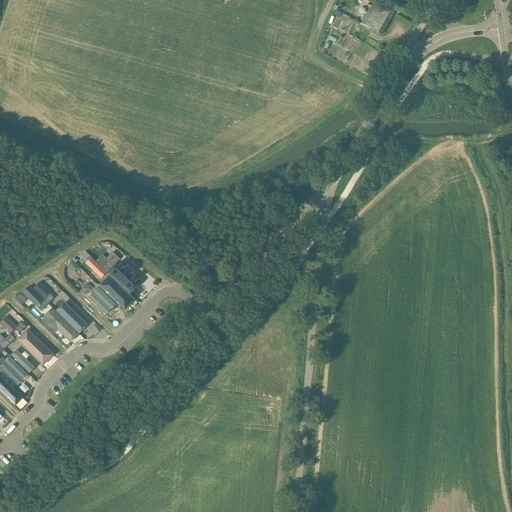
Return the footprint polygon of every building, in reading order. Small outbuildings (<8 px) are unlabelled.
[(395,13),(381,5),(379,10),(371,6),(362,23),(369,28),(383,35),(389,24),(395,13)] [(73,259),(68,264),(74,271),(80,266),(73,259)] [(109,262),(103,268),(107,272),(113,266),(109,262)] [(91,269),(97,274),(101,278),(107,272),(103,268),(102,269),(97,263),(91,269)] [(119,265),(110,274),(132,294),(141,285),(128,273),(131,270),(125,265),(122,268),(119,265)] [(134,301),(107,275),(97,285),(125,311),(134,301)] [(86,285),(80,291),(85,295),(91,290),(86,285)] [(22,292),(29,299),(37,307),(44,300),(30,287),(22,292)] [(115,306),(96,288),(87,297),(106,315),(115,306)] [(44,300),(48,304),(54,298),(50,294),(44,300)] [(48,304),(44,300),(38,306),(42,310),(48,304)] [(63,303),(55,311),(78,334),(86,325),(63,303)] [(77,335),(51,308),(43,316),(47,320),(44,323),(54,333),(57,330),(69,343),(77,335)] [(5,327),(10,333),(16,327),(10,321),(5,327)] [(26,327),(22,323),(16,329),(20,333),(26,327)] [(25,329),(15,339),(42,366),(53,356),(25,329)] [(5,340),(0,344),(0,346),(4,350),(10,344),(5,340)] [(21,355),(16,350),(10,356),(29,375),(35,369),(25,359),(28,357),(23,353),(21,355)] [(26,376),(9,359),(0,368),(0,369),(17,386),(26,376)] [(26,403),(0,377),(0,392),(19,411),(26,403)]
